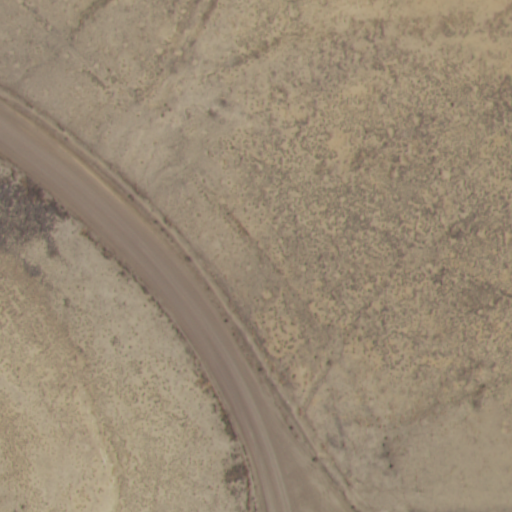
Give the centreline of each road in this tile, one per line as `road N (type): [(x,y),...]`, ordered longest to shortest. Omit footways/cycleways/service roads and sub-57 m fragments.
road 1 (residential): [(0,206),(15,214),(89,315),(184,491),(185,511)]
road 2 (residential): [(89,315),(242,0)]
